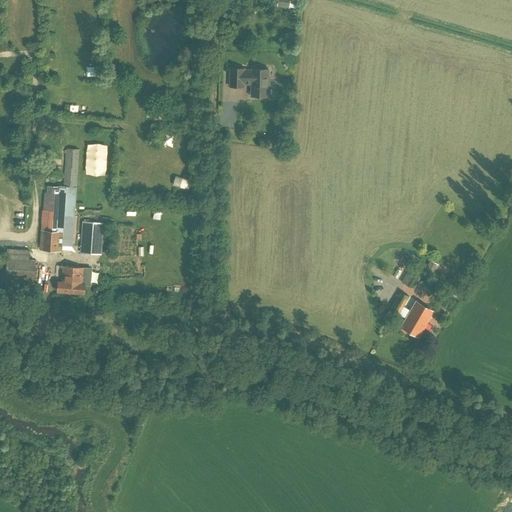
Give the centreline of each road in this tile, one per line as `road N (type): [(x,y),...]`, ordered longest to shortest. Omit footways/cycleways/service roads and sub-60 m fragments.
road 1 (secondary): [(0,336),(257,357),(511,449)]
road 2 (track): [(215,0),(209,351)]
road 3 (track): [(0,55),(33,53),(31,236),(0,236)]
road 4 (track): [(366,0),(511,41)]
